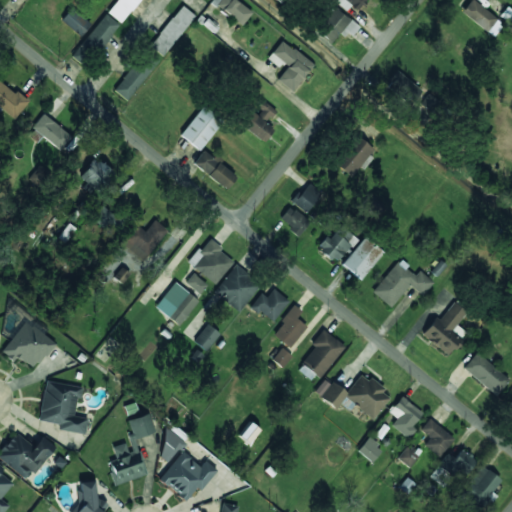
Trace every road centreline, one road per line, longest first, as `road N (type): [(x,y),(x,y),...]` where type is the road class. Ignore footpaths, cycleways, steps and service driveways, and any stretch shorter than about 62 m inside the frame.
road 1 (residential): [(511,447),(0,25)]
road 2 (residential): [(238,222),(418,0)]
road 3 (residential): [(0,450),(117,301)]
